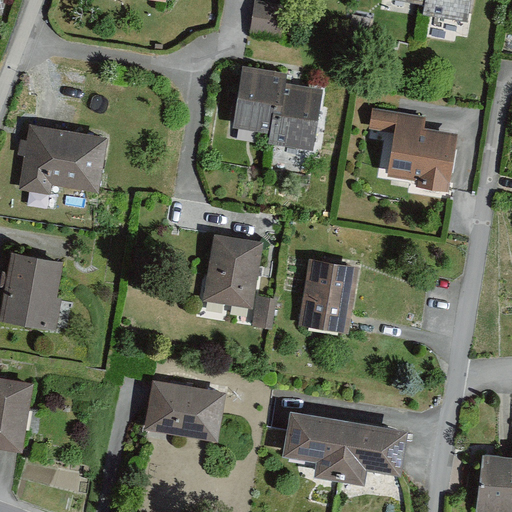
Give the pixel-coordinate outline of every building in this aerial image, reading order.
[(118,0),(117,4),(160,10),(161,0),(118,0)] [(255,0),(254,26),(282,28),(283,2),(255,0)] [(466,17),(469,0),(429,0),(429,4),(428,11),(466,17)] [(242,78),(232,135),(271,142),(279,91),(280,84),(242,78)] [(308,155),(318,98),(279,91),(271,142),(270,148),(308,155)] [(422,117),(372,110),(369,130),(389,133),(382,175),(423,181),(421,197),(443,200),(452,139),(420,134),(422,117)] [(102,147),(23,134),(14,192),(93,205),(102,147)] [(258,253),(211,243),(198,307),(245,317),(258,253)] [(62,272),(5,263),(0,291),(0,331),(51,340),(62,272)] [(357,278),(307,268),(295,333),(345,342),(357,278)] [(253,322),(269,326),(276,297),(260,294),(253,322)] [(222,401),(148,388),(140,435),(214,447),(222,401)] [(29,396),(0,389),(0,457),(15,461),(29,396)] [(309,485),(331,490),(343,431),(286,420),(277,465),(312,472),(309,485)] [(343,431),(331,490),(355,495),(358,481),(390,487),(399,442),(343,431)] [(511,511),(511,462),(478,463),(474,511),(511,511)]
